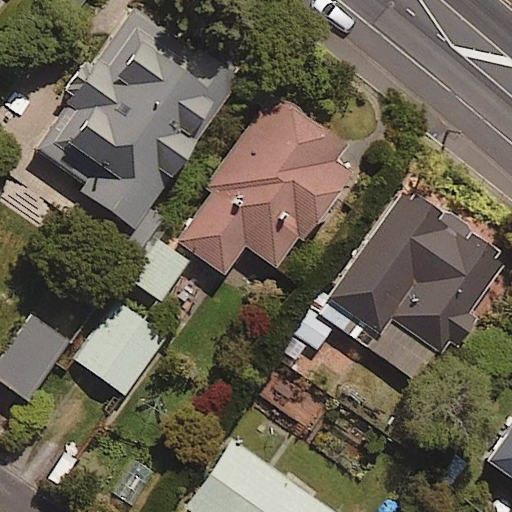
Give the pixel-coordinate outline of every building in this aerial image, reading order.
[(231,68),(133,0),(101,0),(83,27),(94,34),(54,92),(64,99),(30,148),(77,181),(73,187),(124,222),(231,68)] [(335,138),(266,89),(164,233),(216,271),(238,241),(273,266),(344,166),(325,153),(335,138)] [(497,257),(395,187),(293,334),(313,347),(331,322),(412,378),(497,257)] [(183,258),(152,235),(123,275),(154,298),(183,258)] [(161,334),(114,300),(72,357),(120,392),(161,334)] [(62,339),(28,315),(0,353),(0,380),(21,395),(62,339)] [(511,412),(481,457),(511,478),(511,412)] [(330,511),(226,438),(179,504),(190,511),(330,511)]
